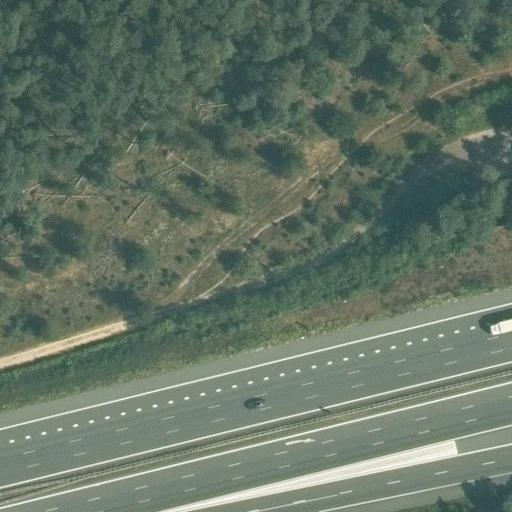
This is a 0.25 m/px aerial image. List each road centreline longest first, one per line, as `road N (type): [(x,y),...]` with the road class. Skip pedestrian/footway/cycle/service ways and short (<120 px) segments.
road 1 (motorway): [(511,341),(0,467)]
road 2 (motorway): [(86,511),(511,405)]
road 3 (track): [(405,511),(511,172)]
road 4 (track): [(281,275),(344,244),(426,165),(511,144)]
road 5 (motorway): [(266,511),(511,460)]
road 6 (track): [(0,362),(196,302)]
